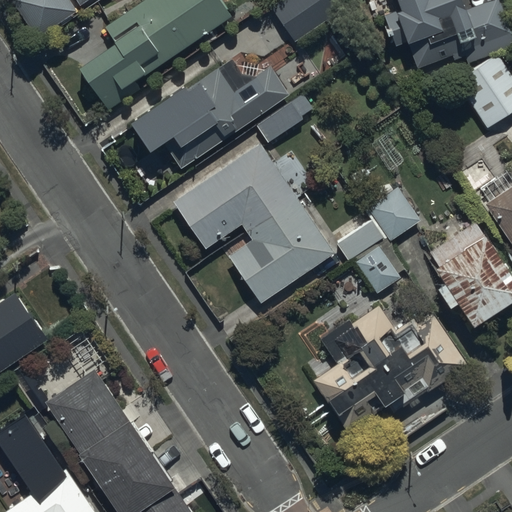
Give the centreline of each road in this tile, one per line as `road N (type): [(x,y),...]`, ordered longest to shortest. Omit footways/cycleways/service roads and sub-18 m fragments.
road 1 (residential): [(285,511),(0,88)]
road 2 (residential): [(511,427),(387,511)]
